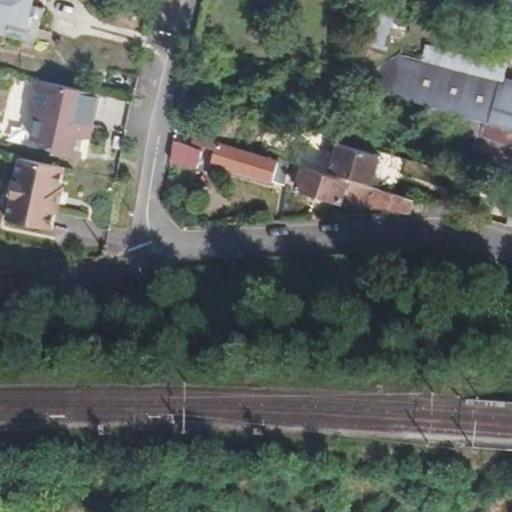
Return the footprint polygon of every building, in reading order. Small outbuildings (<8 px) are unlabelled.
[(29,0),(0,0),(0,23),(4,25),(24,29),(29,0)] [(108,68),(137,75),(140,59),(111,53),(108,68)] [(96,112),(100,91),(38,78),(31,110),(39,112),(90,123),(92,111),(96,112)] [(463,120),(511,133),(511,105),(494,101),(499,87),(475,79),(467,108),(463,120)] [(454,106),(451,117),(463,120),(467,108),(454,106)] [(83,155),(90,123),(39,112),(33,136),(56,142),(55,149),(83,155)] [(497,157),(511,160),(511,133),(463,120),(451,117),(437,113),(435,126),(500,145),(497,157)] [(292,161),(198,134),(196,142),(216,148),(212,161),(285,184),(289,171),(292,161)] [(177,141),(172,142),(170,158),(196,166),(199,153),(196,146),(177,141)] [(374,181),(381,158),(381,157),(339,145),(332,169),(374,181)] [(62,186),(65,167),(21,158),(7,220),(51,229),(56,212),(61,212),(66,187),(62,186)] [(373,185),(390,190),(398,164),(381,158),(374,181),(373,185)] [(348,178),(292,161),(289,171),(299,175),(295,187),(341,201),(343,196),(348,178)] [(412,212),(415,197),(390,190),(373,185),(348,178),(343,196),(389,209),(412,212)]
